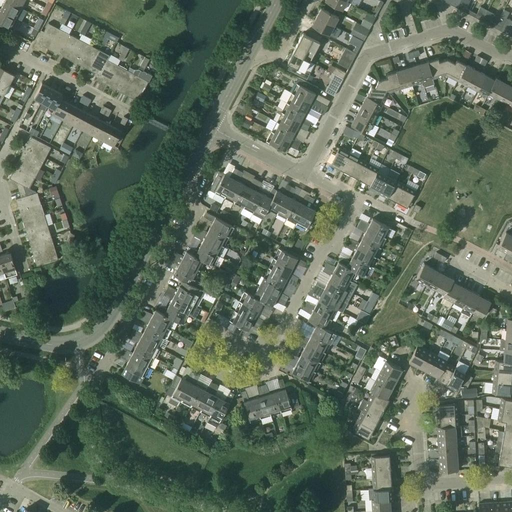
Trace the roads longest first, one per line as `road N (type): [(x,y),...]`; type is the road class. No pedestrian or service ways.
road 1 (residential): [(511,480),(430,480),(419,473),(413,375),(395,356)]
road 2 (residential): [(414,41),(367,55),(304,174)]
road 3 (residential): [(266,353),(320,251),(333,245),(353,211),(351,197)]
road 4 (residential): [(130,318),(153,292),(170,238),(185,232),(196,210),(180,185)]
road 5 (residential): [(139,115),(0,46)]
road 6 (tertiary): [(115,309),(180,185)]
road 7 (tertiary): [(0,334),(77,343),(115,309)]
